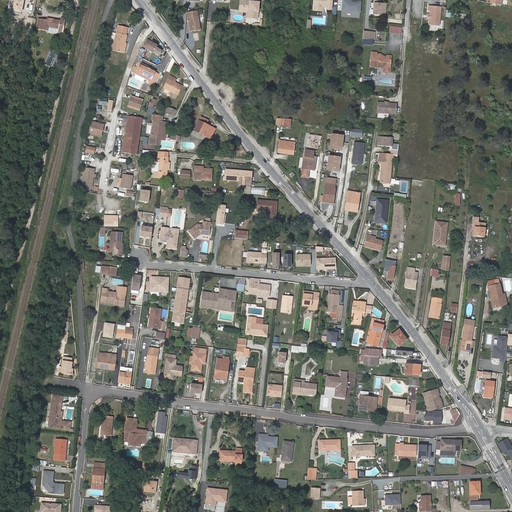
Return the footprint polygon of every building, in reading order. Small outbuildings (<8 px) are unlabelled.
[(9,0),(8,12),(21,14),(24,0),(9,0)] [(314,0),(314,10),(323,11),(323,7),(332,7),(332,0),(314,0)] [(362,1),(350,0),(342,0),(342,11),(360,13),(362,1)] [(258,2),(240,1),(239,10),(248,11),(258,11),(258,2)] [(373,14),(385,15),(386,4),(375,3),(373,14)] [(429,6),(428,11),(430,11),(429,25),(439,25),(441,7),(429,6)] [(197,11),(186,12),(189,32),(200,30),(197,11)] [(58,32),(63,33),(65,18),(61,17),(61,20),(47,18),(46,20),(38,19),(36,27),(48,30),(49,26),(59,28),(58,32)] [(402,26),(389,25),(389,32),(402,33),(402,26)] [(124,53),(126,43),(127,35),(128,27),(118,26),(117,33),(113,51),(124,53)] [(157,45),(146,39),(142,46),(153,52),(157,45)] [(380,56),(380,54),(376,54),(376,53),(371,53),(370,66),(385,68),(384,73),(391,74),(392,57),(380,56)] [(138,69),(136,68),(135,67),(132,72),(133,72),(137,74),(145,77),(151,81),(150,84),(153,86),(159,74),(147,68),(140,65),(138,69)] [(379,73),(378,85),(394,86),(395,74),(379,73)] [(182,86),(173,81),(168,79),(163,88),(178,95),(182,86)] [(143,101),(131,96),(127,107),(139,111),(143,101)] [(397,104),(378,102),(377,112),(396,114),(397,104)] [(170,108),(167,114),(174,117),(177,111),(170,108)] [(160,139),(161,131),(160,131),(161,129),(162,129),(163,121),(162,121),(162,116),(152,114),(152,119),(153,120),(152,124),(151,133),(149,144),(157,145),(158,139),(160,139)] [(141,118),(129,116),(123,152),(136,154),(138,140),(141,118)] [(194,130),(211,138),(215,129),(206,125),(208,120),(201,117),(194,130)] [(92,122),(89,134),(101,136),(104,125),(92,122)] [(342,150),(344,135),(332,133),(330,148),(342,150)] [(288,152),(288,154),(294,154),(295,142),(279,140),(278,153),(286,154),(286,152),(288,152)] [(362,161),(364,143),(355,142),(352,160),(362,161)] [(305,158),(305,161),(304,169),(305,169),(311,170),(315,170),(316,160),(313,159),(314,150),(313,150),(313,145),(307,144),(307,149),(305,149),(304,158),(305,158)] [(381,158),(380,163),(382,163),(381,182),(390,183),(392,159),(390,159),(390,154),(380,153),(380,158),(381,158)] [(339,171),(341,156),(329,155),(327,169),(339,171)] [(168,162),(168,158),(156,157),(156,162),(158,162),(157,171),(155,171),(154,177),(167,178),(167,170),(168,162)] [(195,166),(194,177),(203,178),(203,179),(211,180),(212,169),(203,169),(203,167),(195,166)] [(84,168),(82,186),(92,187),(94,169),(84,168)] [(251,185),(252,172),(226,170),(225,180),(240,181),(240,184),(251,185)] [(423,181),(412,179),(412,183),(426,185),(428,171),(425,171),(423,181)] [(134,175),(124,174),(122,187),(132,189),(134,175)] [(336,178),(327,177),(324,196),(321,195),(320,200),(323,201),(323,202),(333,204),(335,189),(334,189),(336,178)] [(176,197),(183,198),(184,190),(177,189),(176,197)] [(148,203),(149,191),(140,190),(139,202),(148,203)] [(360,193),(349,191),(346,210),(357,212),(360,193)] [(258,200),(257,209),(267,210),(267,216),(276,216),(277,202),(258,200)] [(224,224),(226,205),(218,204),(216,223),(224,224)] [(168,209),(160,208),(159,215),(167,216),(168,209)] [(379,221),(386,222),(388,210),(381,209),(379,221)] [(118,215),(104,215),(104,226),(119,226),(118,215)] [(198,224),(189,231),(195,239),(201,234),(210,235),(212,222),(210,222),(207,221),(206,221),(204,221),(203,225),(198,224)] [(441,244),(442,222),(437,221),(434,243),(441,244)] [(475,227),(475,236),(484,237),(486,223),(478,222),(474,222),(473,226),(474,227),(475,227)] [(140,236),(151,238),(152,228),(141,226),(140,236)] [(162,227),(161,233),(160,242),(168,243),(167,247),(177,248),(178,234),(179,229),(162,227)] [(248,232),(236,230),(235,238),(247,239),(248,232)] [(122,233),(111,232),(110,249),(113,250),(112,254),(122,255),(122,250),(121,250),(122,233)] [(371,238),(371,236),(368,235),(364,246),(380,251),(383,241),(375,239),(371,238)] [(261,263),(262,253),(247,252),(247,262),(261,263)] [(312,255),(297,255),(297,266),(312,266),(312,255)] [(451,257),(444,256),(442,270),(449,271),(451,257)] [(332,259),(317,259),(318,270),(337,269),(336,261),(332,261),(332,259)] [(108,274),(109,266),(102,266),(101,273),(108,274)] [(415,269),(408,268),(405,286),(415,288),(417,273),(414,273),(415,269)] [(141,276),(133,275),(131,290),(139,291),(141,276)] [(160,277),(151,276),(150,291),(158,292),(160,277)] [(169,278),(160,277),(158,292),(167,292),(169,278)] [(191,279),(178,277),(172,322),(184,324),(191,279)] [(258,284),(250,283),(249,292),(258,293),(258,284)] [(503,297),(503,294),(501,283),(489,286),(491,298),(493,298),(495,307),(507,304),(505,297),(503,297)] [(270,286),(258,284),(258,293),(257,296),(269,297),(270,286)] [(101,302),(106,302),(106,301),(115,302),(114,304),(114,305),(123,306),(126,288),(119,287),(118,296),(116,295),(116,293),(106,291),(107,289),(103,289),(101,302)] [(219,307),(222,289),(220,289),(219,294),(219,296),(217,295),(217,294),(203,292),(201,307),(215,309),(215,306),(219,307)] [(236,291),(222,289),(219,307),(230,308),(231,300),(234,301),(236,291)] [(319,295),(304,293),(303,305),(309,306),(318,307),(319,295)] [(330,312),(337,313),(338,313),(338,316),(342,317),(343,306),(339,306),(340,295),(339,295),(330,294),(329,294),(327,311),(330,312)] [(292,297),(283,296),(281,313),(290,314),(292,297)] [(432,298),(429,317),(438,319),(440,305),(441,299),(432,298)] [(276,309),(277,300),(267,299),(266,308),(276,309)] [(219,307),(219,309),(233,311),(234,301),(231,300),(230,308),(219,307)] [(357,307),(353,307),(353,312),(355,313),(354,321),(361,322),(362,313),(371,314),(373,307),(366,306),(366,303),(358,302),(357,307)] [(160,329),(161,321),(159,321),(161,310),(152,309),(149,327),(160,329)] [(249,317),(247,333),(266,336),(267,326),(255,324),(256,317),(249,317)] [(115,324),(104,322),(102,337),(113,338),(115,324)] [(450,323),(442,322),(440,341),(439,344),(447,345),(450,323)] [(384,325),(374,323),(368,344),(378,346),(384,325)] [(461,351),(468,352),(470,342),(472,342),(473,331),(474,325),(465,324),(461,351)] [(133,328),(118,326),(117,336),(131,339),(133,328)] [(193,327),(191,337),(199,338),(200,328),(193,327)] [(399,330),(391,336),(399,346),(407,340),(399,330)] [(336,343),(337,334),(328,333),(326,342),(336,343)] [(508,337),(498,336),(497,346),(493,346),(492,358),(499,359),(499,362),(505,363),(507,345),(508,337)] [(149,348),(145,368),(148,369),(148,373),(155,374),(159,349),(149,348)] [(195,348),(193,357),(192,365),(192,370),(201,371),(202,363),(204,364),(206,354),(204,354),(205,350),(195,348)] [(245,349),(237,348),(236,358),(237,358),(238,357),(242,357),(242,356),(249,357),(250,349),(245,349)] [(98,353),(96,367),(114,370),(115,359),(102,357),(103,354),(98,353)] [(285,364),(286,354),(279,353),(278,364),(285,364)] [(365,355),(365,361),(364,364),(377,365),(378,356),(365,355)] [(72,374),(72,370),(71,370),(71,367),(72,363),(71,363),(72,359),(64,358),(62,368),(63,368),(62,373),(70,375),(72,374)] [(164,377),(169,378),(169,374),(174,375),(181,376),(182,367),(175,366),(176,360),(167,359),(164,377)] [(215,378),(223,380),(225,371),(228,372),(229,361),(224,360),(218,359),(215,378)] [(405,373),(420,375),(420,366),(406,364),(405,373)] [(239,371),(238,382),(246,383),(245,392),(251,393),(254,368),(246,367),(245,371),(239,371)] [(118,382),(130,384),(132,373),(119,371),(118,382)] [(340,378),(327,377),(326,386),(336,388),(335,396),(345,397),(348,372),(341,372),(340,378)] [(484,397),(492,398),(494,382),(486,381),(484,397)] [(294,382),(293,392),(308,394),(315,395),(316,385),(304,383),(294,382)] [(201,394),(202,385),(198,385),(191,384),(189,392),(201,394)] [(282,386),(267,384),(266,395),(281,397),(282,386)] [(437,400),(439,399),(437,390),(423,394),(428,411),(439,408),(437,400)] [(366,408),(375,409),(377,397),(368,396),(369,392),(361,391),(361,395),(360,395),(358,410),(366,410),(366,408)] [(61,422),(62,412),(61,412),(63,397),(53,396),(48,427),(69,430),(70,423),(61,422)] [(387,410),(397,411),(397,410),(399,410),(399,411),(405,412),(405,414),(409,414),(409,405),(406,405),(406,400),(389,399),(387,410)] [(450,421),(451,425),(454,424),(460,414),(459,411),(456,413),(457,415),(453,420),(450,421)] [(165,434),(168,414),(159,412),(156,433),(165,434)] [(101,435),(111,435),(112,417),(103,416),(101,435)] [(128,441),(128,443),(129,444),(132,445),(134,443),(140,444),(140,442),(145,443),(146,432),(139,431),(139,433),(135,433),(135,430),(136,423),(134,423),(134,420),(126,420),(124,440),(128,441)] [(276,447),(276,437),(263,437),(263,434),(258,434),(257,450),(267,451),(267,446),(276,447)] [(173,438),(172,452),(196,454),(197,440),(173,438)] [(54,460),(64,461),(66,440),(56,439),(54,460)] [(511,440),(509,443),(508,441),(506,439),(498,443),(504,453),(507,451),(511,459),(511,440)] [(319,441),(320,451),(340,450),(339,440),(319,441)] [(441,442),(436,441),(436,450),(440,450),(455,451),(461,451),(461,441),(450,440),(450,442),(441,442)] [(293,443),(284,442),(282,460),(291,460),(293,443)] [(400,443),(399,454),(399,455),(416,456),(416,445),(404,445),(404,444),(400,443)] [(430,459),(430,448),(426,448),(426,447),(426,445),(418,445),(417,459),(430,459)] [(353,446),(353,456),(374,455),(374,446),(353,446)] [(220,451),(220,461),(235,462),(235,466),(241,466),(242,448),(236,448),(236,452),(220,451)] [(94,485),(103,486),(105,464),(95,463),(95,468),(93,468),(93,473),(95,473),(94,485)] [(461,466),(459,475),(472,474),(473,467),(461,466)] [(63,493),(64,484),(55,483),(52,479),(53,478),(54,471),(44,470),(43,484),(50,492),(63,493)] [(354,470),(348,470),(348,478),(357,478),(357,470),(354,470)] [(103,490),(103,486),(94,485),(95,473),(93,473),(92,488),(103,490)] [(157,481),(145,479),(143,492),(156,493),(157,481)] [(470,499),(478,499),(478,494),(480,494),(480,481),(470,482),(470,499)] [(224,502),(225,490),(206,488),(204,504),(214,505),(214,500),(224,502)] [(311,497),(320,498),(320,489),(311,488),(311,497)] [(364,505),(363,499),(363,491),(353,491),(353,497),(353,506),(364,505)] [(421,504),(421,511),(431,511),(430,496),(421,496),(421,504)] [(44,501),(41,500),(40,511),(50,511),(51,508),(43,508),(44,501)] [(60,511),(62,502),(44,501),(43,508),(51,508),(50,511),(60,511)] [(470,502),(470,510),(489,509),(489,501),(470,502)]
